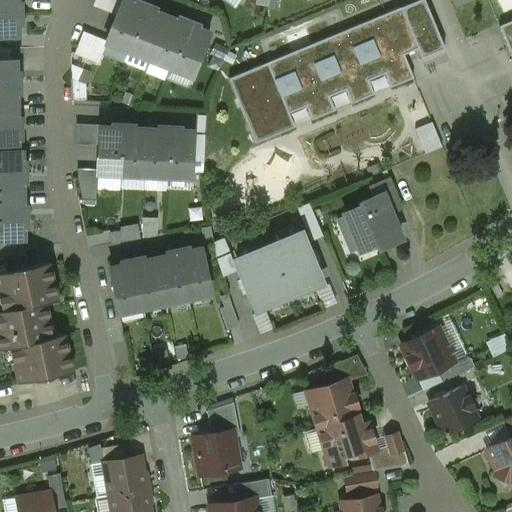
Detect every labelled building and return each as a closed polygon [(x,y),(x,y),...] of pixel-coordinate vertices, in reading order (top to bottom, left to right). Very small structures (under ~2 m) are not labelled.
[(17,2),(16,0),(0,0),(0,13),(17,13),(17,7),(17,2)] [(133,3),(125,0),(120,0),(104,42),(126,51),(144,4),(134,0),(133,3)] [(257,0),(255,16),(267,18),(269,0),(257,0)] [(444,49),(424,0),(417,0),(266,63),(287,113),(289,113),(306,106),(311,120),(334,110),(329,96),(345,90),(351,103),(374,94),(368,80),(384,73),(390,87),(412,78),(414,83),(415,82),(404,55),(418,49),(421,58),(444,49)] [(144,4),(126,51),(147,59),(164,15),(154,11),(155,8),(144,4)] [(17,19),(17,13),(0,13),(0,36),(18,36),(17,24),(17,19)] [(175,20),(164,15),(147,59),(169,68),(187,21),(176,17),(175,20)] [(511,20),(498,26),(511,60),(511,20)] [(197,25),(187,21),(169,68),(191,76),(208,33),(196,28),(197,25)] [(0,60),(0,83),(19,83),(19,77),(16,77),(16,72),(15,60),(0,60)] [(287,113),(266,63),(228,79),(255,143),(295,127),(289,113),(287,113)] [(0,83),(0,105),(17,105),(16,94),(16,89),(19,89),(19,83),(0,83)] [(0,105),(0,127),(20,127),(20,121),(17,121),(17,116),(17,105),(0,105)] [(430,122),(414,129),(424,154),(441,147),(431,123),(430,122)] [(110,127),(98,126),(96,173),(120,174),(122,124),(111,124),(110,127)] [(133,125),(122,124),(120,174),(142,176),(145,128),(133,128),(133,125)] [(156,129),(145,128),(142,176),(165,177),(168,126),(156,126),(156,129)] [(179,127),(168,126),(165,177),(189,178),(191,131),(179,130),(179,127)] [(0,127),(0,149),(17,150),(17,139),(17,134),(20,134),(20,127),(0,127)] [(0,172),(25,171),(25,165),(22,165),(22,161),(21,150),(17,150),(0,149),(0,172)] [(0,172),(0,194),(23,194),(22,183),(22,178),(25,178),(25,171),(0,172)] [(389,179),(369,187),(373,196),(381,193),(393,188),(389,179)] [(393,188),(381,193),(388,211),(401,206),(393,188)] [(373,196),(359,202),(361,206),(344,213),(359,250),(376,243),(378,247),(399,238),(388,211),(381,193),(373,196)] [(0,194),(0,216),(26,216),(26,210),(23,210),(23,205),(23,194),(0,194)] [(307,202),(297,207),(302,220),(313,216),(307,202)] [(139,224),(105,226),(106,238),(156,236),(155,215),(139,216),(139,224)] [(26,222),(26,216),(0,216),(0,239),(24,239),(23,227),(23,222),(26,222)] [(313,216),(302,220),(309,238),(320,233),(313,216)] [(267,248),(286,294),(308,285),(307,282),(317,278),(298,232),(276,242),(277,244),(267,248)] [(221,238),(212,242),(215,258),(227,253),(228,253),(221,238)] [(200,248),(187,250),(187,247),(176,249),(186,299),(209,294),(200,248)] [(265,303),(286,294),(267,248),(258,252),(257,249),(235,259),(253,305),(263,301),(265,303)] [(176,249),(165,252),(165,255),(154,257),(164,303),(186,299),(176,249)] [(227,253),(215,258),(221,275),(234,270),(228,253),(227,253)] [(154,257),(143,260),(142,257),(131,259),(141,308),(164,303),(154,257)] [(131,259),(120,261),(120,264),(108,267),(118,313),(141,308),(131,259)] [(27,265),(11,268),(11,269),(0,271),(0,309),(56,298),(49,261),(27,266),(27,265)] [(56,298),(0,309),(0,347),(64,334),(64,333),(52,335),(45,301),(57,299),(56,298)] [(436,327),(399,345),(405,357),(404,357),(409,368),(410,367),(416,379),(435,370),(452,361),(452,360),(450,356),(452,351),(450,346),(444,344),(436,327)] [(507,332),(483,339),(488,353),(511,347),(507,332)] [(64,334),(0,347),(0,348),(8,347),(16,382),(34,378),(35,379),(50,376),(50,375),(72,370),(64,334)] [(461,356),(452,360),(452,361),(435,370),(440,382),(473,366),(469,358),(461,356)] [(342,380),(309,390),(313,404),(309,405),(316,429),(357,416),(354,407),(355,406),(351,394),(347,395),(342,380)] [(460,387),(427,402),(443,435),(475,419),(470,408),(473,407),(468,396),(465,397),(460,387)] [(232,402),(205,411),(205,413),(206,413),(208,424),(207,424),(208,427),(210,434),(231,430),(233,437),(238,436),(232,402)] [(357,416),(316,429),(324,452),(338,448),(340,454),(355,449),(357,455),(374,450),(366,423),(360,425),(357,416)] [(511,416),(502,421),(510,437),(511,436),(511,416)] [(210,434),(191,437),(198,474),(238,467),(233,437),(231,430),(210,434)] [(397,430),(384,435),(390,454),(403,450),(397,430)] [(511,436),(510,437),(485,449),(496,471),(494,475),(510,480),(511,477),(511,476),(511,436)] [(123,444),(99,448),(102,462),(125,458),(123,444)] [(125,458),(102,462),(108,496),(145,489),(139,455),(125,458)] [(372,471),(343,476),(345,493),(346,493),(348,500),(368,497),(366,489),(375,488),(372,471)] [(58,474),(46,476),(48,487),(60,485),(58,474)] [(267,478),(233,484),(235,501),(253,498),(270,495),(267,478)] [(149,511),(145,489),(108,496),(110,511),(149,511)] [(51,511),(48,491),(15,497),(17,511),(51,511)] [(348,500),(339,502),(340,511),(379,511),(379,508),(377,509),(375,496),(368,497),(348,500)] [(235,501),(209,505),(210,511),(254,511),(253,498),(235,501)]
